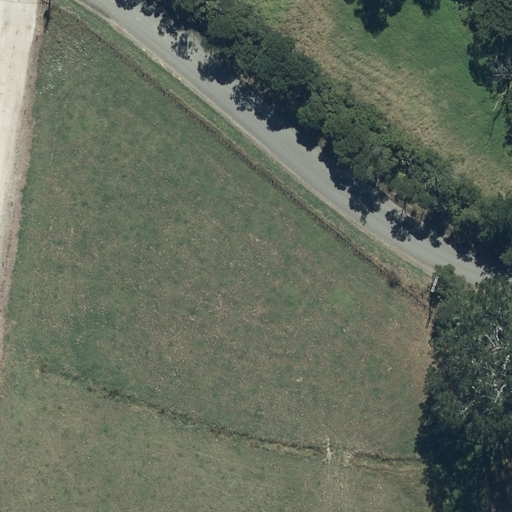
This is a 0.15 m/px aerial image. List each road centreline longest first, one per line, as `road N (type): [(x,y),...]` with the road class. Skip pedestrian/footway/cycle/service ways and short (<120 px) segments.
road 1 (unclassified): [(110,0),(377,217),(453,268),(511,285)]
road 2 (track): [(0,146),(20,0)]
